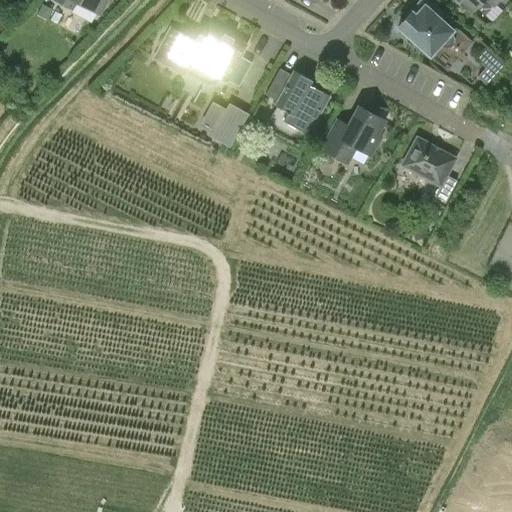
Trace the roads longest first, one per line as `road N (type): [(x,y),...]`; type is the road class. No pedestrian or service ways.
road 1 (track): [(175,511),(221,263),(187,242),(0,205)]
road 2 (residential): [(464,128),(326,47)]
